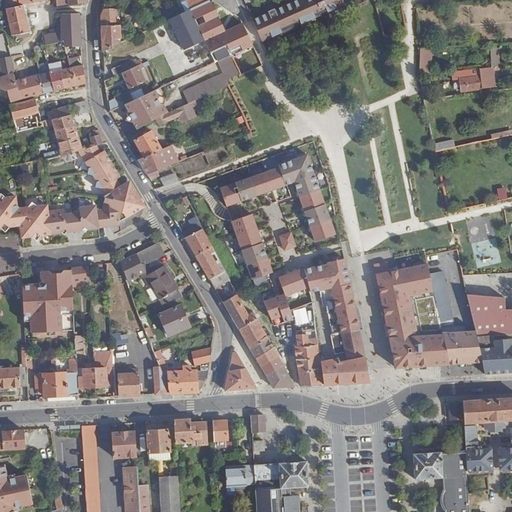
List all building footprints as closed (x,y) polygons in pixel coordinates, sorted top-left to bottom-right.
[(185,6),(188,12),(190,10),(207,3),(210,1),(209,0),(179,0),(180,2),(184,0),(185,0),(188,5),(185,6)] [(342,0),(297,0),(253,20),(263,41),(335,9),(345,4),(342,0)] [(6,10),(9,25),(11,36),(29,32),(23,6),(6,10)] [(115,9),(104,9),(101,15),(103,51),(115,45),(115,39),(121,39),(121,25),(119,25),(118,12),(115,12),(115,9)] [(170,20),(181,15),(179,9),(168,14),(170,20)] [(185,13),(182,14),(181,15),(170,20),(182,46),(197,39),(185,13)] [(64,46),(82,46),(81,14),(62,14),(62,25),(62,32),(58,32),(45,35),(46,45),(62,42),(64,46)] [(170,20),(165,22),(177,48),(182,46),(170,20)] [(0,34),(0,51),(8,51),(6,34),(0,34)] [(199,44),(197,39),(182,46),(177,48),(180,55),(185,52),(185,50),(199,44)] [(225,47),(211,53),(215,63),(218,61),(230,56),(225,47)] [(420,49),(420,75),(432,74),(431,49),(420,49)] [(488,52),(489,71),(497,70),(496,52),(488,52)] [(68,60),(70,68),(72,67),(82,65),(81,56),(67,60),(68,60)] [(236,68),(230,56),(218,61),(224,73),(197,85),(203,96),(229,84),(228,80),(240,75),(236,68)] [(0,70),(1,76),(15,72),(12,57),(0,58),(0,70)] [(49,71),(54,91),(64,89),(60,70),(70,68),(68,60),(48,65),(49,71)] [(112,70),(116,77),(122,73),(138,66),(134,60),(112,70)] [(77,86),(86,83),(84,65),(82,65),(72,67),(77,86)] [(146,82),(138,66),(122,73),(129,89),(146,82)] [(64,89),(77,86),(72,67),(70,68),(60,70),(64,89)] [(38,75),(44,94),(54,91),(49,71),(40,74),(38,75)] [(469,72),(473,89),(486,88),(482,71),(469,72)] [(473,89),(469,72),(454,74),(456,79),(450,80),(452,92),(473,89)] [(11,103),(13,102),(21,100),(44,94),(38,75),(17,80),(15,73),(8,76),(0,78),(0,86),(1,89),(8,92),(11,103)] [(155,90),(127,103),(126,104),(129,109),(125,119),(133,122),(137,130),(156,119),(166,114),(163,107),(160,106),(158,101),(159,99),(155,90)] [(123,95),(108,102),(110,112),(126,104),(127,103),(123,95)] [(16,127),(24,126),(22,118),(29,116),(39,113),(35,98),(10,105),(16,127)] [(166,114),(156,119),(160,127),(181,116),(183,122),(199,114),(193,101),(166,114)] [(78,114),(80,114),(91,112),(88,102),(75,105),(78,114)] [(61,117),(71,115),(68,106),(58,109),(61,117)] [(55,119),(61,117),(58,109),(52,111),(55,119)] [(47,113),(49,120),(55,119),(52,111),(47,113)] [(55,131),(74,126),(71,115),(61,117),(55,119),(49,120),(45,121),(46,126),(53,124),(55,131)] [(80,150),(82,150),(74,126),(55,131),(50,133),(53,142),(57,141),(61,156),(80,150)] [(96,146),(106,143),(98,129),(93,131),(94,136),(90,138),(91,141),(86,142),(88,148),(96,146)] [(511,129),(483,137),(484,142),(511,135),(511,129)] [(154,154),(163,149),(153,131),(135,141),(144,158),(154,154)] [(435,143),(437,152),(455,148),(454,140),(435,143)] [(172,165),(184,161),(176,143),(164,148),(163,149),(154,154),(144,158),(138,160),(147,175),(157,171),(170,166),(172,165)] [(112,164),(104,150),(100,153),(96,146),(88,148),(82,150),(80,150),(86,161),(94,175),(112,164)] [(56,151),(43,154),(45,160),(57,157),(56,151)] [(294,181),(315,241),(335,234),(307,155),(278,165),(279,167),(220,188),(226,205),(294,181)] [(112,164),(94,175),(106,195),(121,186),(117,179),(120,177),(112,164)] [(147,175),(151,181),(160,178),(157,171),(147,175)] [(164,187),(178,182),(174,174),(161,178),(164,187)] [(106,195),(105,196),(120,221),(144,207),(144,205),(130,182),(129,182),(121,186),(106,195)] [(506,188),(497,189),(498,200),(507,199),(506,188)] [(16,196),(0,198),(0,227),(0,228),(1,228),(4,224),(8,227),(10,227),(20,225),(16,196)] [(80,214),(72,215),(74,229),(85,227),(87,229),(99,228),(98,225),(111,223),(111,226),(120,225),(120,221),(106,199),(104,211),(97,212),(96,205),(79,207),(80,214)] [(47,204),(18,208),(20,225),(22,238),(32,237),(36,231),(41,235),(51,234),(47,204)] [(48,211),(51,234),(61,233),(63,230),(74,229),(72,215),(64,216),(63,209),(48,211)] [(232,221),(253,280),(272,273),(251,214),(232,221)] [(195,255),(212,246),(199,222),(181,232),(195,255)] [(8,227),(4,224),(1,228),(0,228),(5,232),(10,227),(8,227)] [(32,237),(37,240),(41,235),(36,231),(32,237)] [(291,232),(279,236),(284,250),(296,246),(291,232)] [(164,255),(158,242),(120,261),(125,275),(127,281),(140,275),(143,273),(151,286),(163,306),(183,297),(165,266),(151,274),(148,270),(146,272),(143,266),(145,265),(164,255)] [(221,286),(230,281),(212,246),(195,255),(216,289),(221,286)] [(335,354),(345,352),(347,361),(340,362),(339,358),(320,362),(323,384),(325,384),(370,382),(370,378),(368,369),(360,331),(362,331),(351,281),(346,262),(346,258),(329,262),(329,264),(303,270),(309,287),(311,292),(323,290),(332,334),(330,335),(335,354)] [(396,367),(447,364),(449,363),(431,278),(428,264),(389,272),(387,262),(375,265),(396,367)] [(72,277),(72,281),(72,286),(82,286),(82,281),(90,280),(90,275),(89,266),(71,268),(71,270),(72,275),(72,277)] [(303,269),(279,277),(285,294),(285,295),(309,287),(303,270),(303,269)] [(72,275),(71,270),(41,271),(42,280),(43,281),(43,284),(37,285),(22,286),(23,315),(31,315),(32,331),(62,330),(61,314),(61,311),(74,310),(72,286),(72,281),(72,277),(72,275)] [(143,273),(140,275),(148,288),(151,286),(143,273)] [(444,275),(431,278),(449,363),(447,364),(483,362),(477,337),(476,331),(469,333),(465,327),(455,330),(444,275)] [(216,289),(223,302),(229,299),(221,286),(216,289)] [(265,304),(265,303),(265,302),(260,293),(244,301),(250,311),(265,304)] [(240,330),(258,320),(253,312),(249,315),(237,294),(229,299),(223,302),(240,330)] [(285,294),(265,302),(265,303),(265,304),(272,320),(283,316),(286,322),(294,318),(285,295),(285,294)] [(490,297),(468,295),(476,331),(477,337),(483,362),(485,374),(510,372),(511,371),(511,343),(511,334),(511,333),(511,310),(503,311),(503,298),(490,297)] [(181,305),(159,314),(168,336),(190,327),(181,305)] [(247,341),(264,332),(258,320),(240,330),(247,341)] [(150,327),(144,329),(148,337),(154,335),(150,327)] [(297,359),(320,357),(316,328),(307,329),(307,334),(296,335),(297,345),(295,346),(297,359)] [(247,341),(256,358),(274,348),(264,332),(247,341)] [(0,387),(27,386),(26,364),(26,361),(26,360),(25,347),(21,347),(22,364),(19,364),(20,367),(0,368),(0,387)] [(194,363),(210,361),(211,354),(212,347),(192,348),(194,363)] [(175,348),(166,351),(169,360),(178,357),(175,348)] [(256,358),(262,367),(279,357),(274,348),(256,358)] [(167,366),(160,350),(154,352),(157,360),(160,366),(161,368),(167,366)] [(237,352),(233,353),(225,390),(256,388),(237,352)] [(43,391),(43,396),(46,396),(78,394),(78,388),(78,377),(77,357),(53,358),(54,367),(57,367),(57,373),(54,373),(42,373),(43,377),(35,377),(36,391),(43,391)] [(262,367),(267,375),(284,365),(279,357),(262,367)] [(323,384),(320,362),(320,357),(297,359),(300,386),(323,384)] [(103,360),(93,360),(93,363),(93,369),(103,368),(103,360)] [(274,387),(294,386),(284,365),(267,375),(274,387)] [(154,367),(154,394),(171,393),(162,372),(161,368),(160,366),(154,367)] [(198,370),(191,370),(191,366),(183,366),(183,371),(162,372),(171,393),(198,392),(205,383),(198,370)] [(93,369),(94,387),(107,386),(106,368),(103,368),(93,369)] [(83,377),(78,377),(78,388),(94,387),(93,369),(86,369),(83,369),(83,377)] [(118,370),(119,396),(140,395),(138,369),(118,370)] [(511,466),(511,398),(498,400),(490,400),(463,402),(464,419),(466,451),(467,469),(490,468),(488,448),(479,449),(479,446),(477,446),(476,440),(478,440),(478,431),(476,431),(476,421),(485,420),(486,428),(491,428),(491,422),(499,421),(499,427),(505,427),(504,419),(511,419),(511,425),(511,432),(511,433),(511,434),(511,446),(503,447),(504,467),(511,466)] [(464,419),(463,402),(449,403),(450,420),(464,419)] [(265,433),(264,414),(251,415),(252,434),(265,433)] [(191,423),(191,419),(175,420),(177,443),(193,442),(193,445),(207,444),(206,422),(191,423)] [(228,420),(213,421),(216,454),(216,455),(222,454),(229,454),(229,449),(231,449),(231,439),(229,440),(228,420)] [(99,511),(94,425),(82,426),(82,429),(87,511),(99,511)] [(25,448),(24,430),(2,432),(3,449),(9,449),(25,448)] [(168,430),(147,431),(149,461),(170,459),(168,430)] [(137,456),(135,431),(113,432),(114,458),(137,456)] [(264,441),(252,441),(253,450),(265,450),(264,441)] [(444,511),(469,511),(467,472),(467,469),(466,451),(415,453),(414,453),(416,479),(443,477),(444,488),(440,493),(439,498),(439,504),(441,508),(444,511)] [(308,462),(254,464),(254,465),(255,477),(255,488),(281,487),(281,488),(291,487),(309,486),(308,462)] [(0,511),(15,511),(15,510),(17,506),(21,506),(33,503),(27,475),(15,477),(11,478),(7,476),(4,465),(0,465),(0,511)] [(255,477),(254,465),(226,467),(228,487),(246,485),(245,478),(255,477)] [(140,511),(139,485),(137,466),(124,467),(126,511),(140,511)] [(180,501),(179,475),(160,476),(162,502),(180,501)] [(139,485),(140,511),(149,511),(149,503),(148,485),(139,485)] [(291,496),(291,487),(281,488),(281,487),(255,488),(256,511),(300,511),(300,495),(291,496)] [(63,507),(61,496),(54,498),(56,509),(63,507)] [(180,511),(180,501),(162,502),(162,511),(180,511)]
